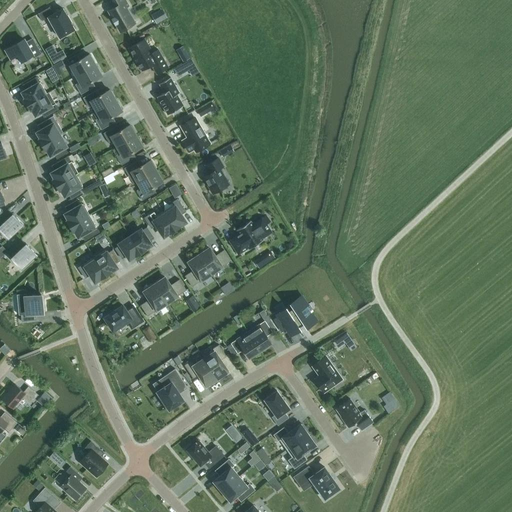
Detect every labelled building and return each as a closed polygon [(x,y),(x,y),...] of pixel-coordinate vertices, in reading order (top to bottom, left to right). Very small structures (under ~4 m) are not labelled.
[(114,7),(108,11),(112,18),(112,19),(114,21),(115,24),(116,24),(120,32),(135,23),(126,8),(129,6),(125,0),(112,0),(111,1),(114,7)] [(67,15),(63,8),(53,14),(49,7),(38,13),(42,20),(48,17),(60,37),(75,29),(70,21),(71,21),(68,15),(67,15)] [(164,12),(154,19),(157,24),(167,18),(164,12)] [(10,48),(4,52),(10,62),(16,60),(19,67),(21,66),(21,65),(32,59),(33,60),(41,56),(32,39),(25,44),(23,41),(10,48)] [(137,62),(142,70),(151,65),(156,74),(168,67),(158,49),(152,53),(144,39),(129,48),(134,56),(133,57),(137,62)] [(53,45),(46,49),(50,57),(57,52),(53,45)] [(57,52),(50,57),(54,63),(66,56),(64,51),(62,49),(57,52)] [(186,51),(180,54),(184,61),(190,58),(186,51)] [(74,56),(67,59),(76,75),(95,65),(94,62),(95,61),(91,55),(90,56),(89,54),(77,61),(74,56)] [(192,58),(182,64),(187,71),(189,70),(192,76),(199,72),(192,58)] [(53,65),(56,71),(62,68),(65,66),(63,63),(62,61),(62,60),(53,65)] [(182,64),(176,68),(180,75),(187,71),(182,64)] [(80,81),(75,84),(81,94),(92,88),(92,87),(91,87),(89,83),(89,82),(101,75),(100,74),(101,73),(98,67),(97,67),(95,65),(76,75),(80,81)] [(24,99),(27,104),(47,93),(40,82),(37,77),(23,85),(26,90),(22,92),(26,98),(24,99)] [(164,92),(157,96),(168,114),(173,111),(175,114),(180,111),(178,109),(183,105),(177,94),(180,93),(171,77),(159,84),(164,92)] [(83,97),(89,107),(93,105),(97,111),(115,100),(114,97),(115,97),(111,90),(110,91),(109,89),(97,96),(96,96),(94,92),(94,91),(83,97)] [(35,115),(41,112),(44,117),(58,109),(55,104),(56,103),(49,92),(47,93),(27,104),(31,110),(32,109),(35,115)] [(100,117),(96,119),(101,129),(113,123),(112,122),(112,123),(109,118),(110,118),(109,118),(122,111),(121,109),(122,108),(118,102),(117,103),(115,100),(97,111),(100,117)] [(211,101),(197,110),(201,116),(215,108),(211,101)] [(41,130),(37,132),(41,138),(39,139),(42,144),(60,134),(63,132),(57,123),(57,121),(56,121),(55,120),(53,116),(48,119),(38,125),(41,130)] [(195,117),(181,125),(188,137),(183,140),(189,151),(194,148),(196,151),(210,143),(195,117)] [(114,126),(103,133),(109,143),(112,141),(116,147),(136,135),(134,132),(135,132),(132,126),(131,126),(130,125),(117,132),(114,126)] [(98,133),(87,140),(89,144),(90,145),(97,141),(96,140),(100,137),(98,133)] [(60,134),(42,144),(46,150),(47,149),(50,155),(54,153),(57,158),(68,152),(65,147),(66,146),(60,134)] [(122,165),(133,158),(130,153),(142,146),(141,144),(142,144),(139,137),(138,138),(136,135),(116,147),(119,153),(116,155),(122,165)] [(79,143),(70,148),(72,152),(81,146),(79,143)] [(78,173),(72,161),(71,161),(68,156),(52,165),(55,170),(51,173),(55,178),(54,179),(57,185),(76,174),(78,173)] [(210,173),(204,177),(213,193),(221,188),(222,190),(228,188),(227,185),(229,184),(220,168),(223,166),(218,157),(205,165),(210,173)] [(135,162),(124,168),(133,184),(136,182),(154,172),(156,171),(155,168),(156,167),(152,161),(151,162),(150,160),(138,167),(135,162)] [(109,184),(117,180),(115,175),(117,174),(114,168),(104,173),(109,184)] [(150,188),(162,181),(161,180),(163,179),(159,173),(158,173),(156,171),(154,172),(136,182),(140,189),(136,190),(142,200),(153,194),(150,188)] [(83,185),(76,174),(57,185),(60,190),(61,190),(65,195),(68,193),(71,199),(84,192),(81,187),(83,185)] [(175,229),(186,222),(181,214),(186,211),(178,199),(172,202),(174,204),(163,211),(175,229)] [(90,215),(83,203),(79,205),(76,200),(66,206),(69,212),(65,214),(68,219),(67,220),(70,226),(90,215)] [(8,209),(0,216),(0,229),(8,239),(23,225),(12,213),(11,215),(7,211),(9,210),(8,209)] [(169,232),(175,229),(163,211),(157,216),(154,211),(145,217),(151,228),(156,225),(164,236),(169,232)] [(96,226),(90,215),(70,226),(74,231),(75,231),(78,237),(82,234),(85,240),(99,231),(96,226)] [(240,234),(229,241),(238,254),(248,247),(249,248),(249,249),(263,239),(262,239),(262,238),(272,231),(267,224),(270,222),(265,215),(252,224),(250,221),(251,221),(251,220),(236,230),(237,230),(240,234)] [(108,221),(102,224),(104,229),(105,229),(110,226),(109,222),(108,222),(108,221)] [(140,252),(151,244),(149,241),(154,237),(147,227),(142,230),(141,229),(130,236),(140,252)] [(99,236),(103,247),(111,244),(106,233),(99,236)] [(135,255),(140,252),(130,236),(119,243),(120,245),(115,248),(122,258),(127,255),(129,259),(135,255)] [(21,239),(7,252),(8,253),(11,257),(22,268),(36,254),(26,243),(24,245),(21,241),(22,240),(21,239)] [(205,250),(204,249),(198,253),(211,273),(231,260),(224,250),(223,250),(224,250),(215,256),(210,248),(205,250)] [(111,271),(117,267),(114,263),(119,260),(113,250),(108,253),(105,250),(94,257),(106,274),(111,271)] [(270,250),(255,261),(259,268),(275,258),(270,250)] [(185,275),(192,286),(211,273),(198,253),(192,257),(193,259),(189,261),(194,270),(186,276),(185,275)] [(101,278),(106,274),(94,257),(84,264),(79,267),(85,278),(90,274),(95,281),(101,278)] [(161,280),(160,278),(154,283),(167,303),(187,290),(179,279),(179,280),(171,286),(165,277),(161,280)] [(141,305),(141,304),(140,305),(147,316),(167,303),(154,283),(147,287),(148,288),(144,291),(150,299),(141,305)] [(25,294),(17,295),(19,315),(21,315),(22,321),(36,320),(36,313),(43,312),(41,294),(25,296),(25,294)] [(193,295),(186,300),(193,311),(200,307),(193,295)] [(279,316),(274,319),(282,331),(287,328),(291,334),(300,328),(299,326),(303,323),(305,327),(317,319),(311,311),(313,310),(309,304),(307,305),(302,297),(290,304),(292,307),(288,310),(287,308),(278,314),(279,316)] [(127,321),(132,328),(143,320),(135,309),(128,313),(123,305),(116,309),(111,312),(104,317),(109,324),(108,325),(111,329),(112,329),(113,330),(127,321)] [(265,321),(248,332),(261,351),(267,347),(266,346),(271,342),(267,336),(272,332),(271,330),(276,327),(269,318),(265,321)] [(231,343),(227,346),(233,356),(238,353),(243,349),(248,357),(254,354),(254,355),(261,351),(248,332),(231,343)] [(339,350),(348,345),(353,352),(359,349),(350,334),(335,343),(339,350)] [(4,344),(0,347),(0,348),(6,355),(10,351),(4,344)] [(221,360),(226,356),(219,344),(212,349),(214,351),(204,358),(218,379),(224,375),(223,374),(228,371),(221,360)] [(178,355),(173,358),(177,365),(182,362),(178,355)] [(326,356),(313,365),(318,373),(318,372),(320,375),(315,379),(324,392),(342,379),(326,356)] [(184,365),(193,378),(199,374),(206,385),(211,382),(211,384),(218,379),(204,358),(194,365),(191,361),(184,365)] [(164,388),(157,393),(158,396),(157,397),(157,398),(158,397),(164,405),(163,406),(164,406),(165,405),(170,411),(172,409),(173,410),(173,409),(177,406),(178,407),(178,406),(177,406),(184,400),(178,392),(186,386),(184,383),(174,369),(167,374),(168,375),(159,381),(162,386),(162,387),(164,388)] [(24,391),(15,384),(2,399),(13,408),(23,397),(30,404),(38,394),(28,386),(24,391)] [(290,408),(277,390),(264,399),(275,414),(272,417),(278,425),(289,417),(285,412),(290,408)] [(53,398),(45,391),(38,400),(46,406),(53,398)] [(364,409),(359,413),(350,400),(351,399),(350,398),(336,409),(348,426),(348,427),(357,421),(358,423),(357,424),(362,430),(373,422),(364,409)] [(395,398),(384,406),(389,413),(399,406),(395,398)] [(0,416),(0,444),(7,436),(2,432),(5,428),(10,431),(17,422),(5,412),(0,417),(0,416)] [(307,431),(302,424),(301,425),(300,424),(288,432),(284,426),(273,434),(278,441),(280,440),(286,449),(308,434),(306,431),(307,431)] [(27,430),(20,425),(15,430),(23,436),(27,430)] [(315,444),(316,443),(311,436),(310,437),(308,434),(286,449),(292,457),(288,459),(294,468),(307,459),(303,453),(315,444)] [(191,444),(185,449),(190,455),(191,454),(201,465),(204,462),(209,468),(224,455),(216,445),(208,452),(198,440),(192,446),(191,444)] [(80,461),(89,469),(97,476),(108,464),(96,453),(100,449),(91,441),(83,450),(88,453),(80,461)] [(246,442),(237,450),(241,454),(250,446),(246,442)] [(54,451),(49,457),(55,462),(60,456),(54,451)] [(268,454),(262,458),(266,463),(271,460),(268,454)] [(224,472),(214,481),(222,491),(239,476),(231,467),(234,465),(229,459),(219,467),(224,472)] [(260,459),(254,464),(259,470),(266,465),(260,459)] [(71,475),(61,486),(76,499),(86,488),(75,479),(79,474),(71,466),(66,471),(71,475)] [(309,466),(294,477),(300,485),(310,478),(325,499),(340,488),(334,481),(335,480),(334,479),(333,479),(331,476),(332,476),(331,474),(330,475),(325,467),(314,474),(309,466)] [(239,476),(222,491),(230,500),(239,493),(240,492),(245,497),(254,489),(250,484),(247,486),(239,476)] [(38,479),(33,485),(39,490),(44,484),(38,479)] [(275,479),(272,482),(280,491),(283,488),(275,479)] [(40,506),(35,511),(57,511),(54,509),(61,502),(45,487),(34,500),(40,506)]
